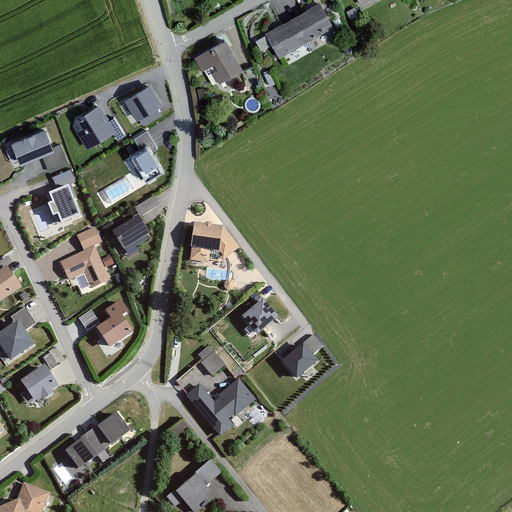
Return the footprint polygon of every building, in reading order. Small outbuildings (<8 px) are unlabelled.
[(317,0),(260,32),(276,59),(332,28),(317,0)] [(223,37),(191,56),(199,69),(206,66),(216,82),(240,68),(223,37)] [(150,86),(124,102),(137,123),(163,107),(150,86)] [(97,102),(69,118),(85,147),(113,131),(97,102)] [(45,129),(9,143),(17,164),(41,154),(48,172),(67,165),(58,143),(52,145),(45,129)] [(140,151),(130,157),(146,183),(161,173),(151,156),(160,150),(148,130),(133,139),(140,151)] [(51,178),(58,193),(67,189),(76,185),(70,170),(51,178)] [(58,193),(48,197),(51,205),(47,207),(51,216),(55,215),(61,228),(81,220),(67,189),(58,193)] [(151,196),(133,208),(140,218),(158,206),(151,196)] [(130,210),(104,227),(120,253),(146,236),(130,210)] [(220,227),(190,223),(186,259),(206,262),(207,253),(215,254),(222,259),(237,249),(220,227)] [(83,250),(58,260),(66,280),(81,273),(88,290),(109,281),(95,247),(102,244),(94,226),(76,234),(83,250)] [(5,265),(0,268),(0,299),(19,288),(5,265)] [(280,318),(264,298),(242,315),(258,335),(280,318)] [(125,313),(117,299),(100,309),(108,321),(94,330),(105,349),(129,335),(118,318),(125,313)] [(13,323),(0,331),(0,350),(7,361),(30,345),(21,332),(34,324),(23,307),(8,316),(13,323)] [(80,315),(87,327),(99,320),(92,308),(80,315)] [(312,333),(304,340),(315,352),(323,345),(312,333)] [(304,340),(301,337),(274,359),(294,382),(321,360),(315,352),(304,340)] [(209,343),(197,353),(213,373),(226,362),(209,343)] [(55,347),(42,356),(50,368),(63,359),(55,347)] [(39,366),(15,383),(31,405),(55,389),(39,366)] [(197,382),(182,394),(217,437),(231,425),(227,420),(251,401),(235,382),(212,400),(197,382)] [(118,410),(90,430),(104,448),(131,429),(118,410)] [(184,418),(172,426),(176,433),(188,425),(184,418)] [(90,430),(62,450),(76,469),(104,448),(90,430)] [(207,461),(164,501),(173,511),(181,504),(188,511),(197,511),(214,496),(207,488),(220,475),(207,461)] [(15,500),(0,505),(0,511),(43,511),(50,492),(21,483),(15,500)]
